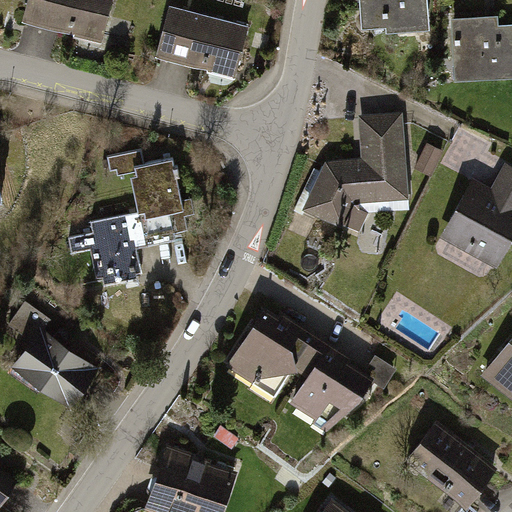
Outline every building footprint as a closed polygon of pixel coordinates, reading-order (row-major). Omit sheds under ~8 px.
[(108,0),(40,0),(31,29),(104,52),(120,4),(108,0)] [(360,0),(363,25),(386,23),(386,29),(431,26),(428,0),(360,0)] [(452,16),(455,76),(511,73),(511,22),(500,24),(499,14),(452,16)] [(177,16),(162,68),(243,90),(258,39),(177,16)] [(326,158),(305,205),(360,231),(370,211),(410,208),(403,110),(358,113),(361,156),(326,158)] [(444,149),(428,141),(415,167),(432,175),(444,149)] [(103,259),(104,287),(150,286),(149,241),(192,240),(190,156),(148,156),(149,225),(101,226),(102,243),(79,244),(80,260),(103,259)] [(473,175),(440,235),(498,267),(511,240),(511,163),(506,160),(492,185),(473,175)] [(279,318),(239,370),(261,390),(299,387),(316,364),(325,370),(310,411),(334,425),(359,409),(377,384),(279,318)] [(45,322),(6,369),(66,417),(104,370),(45,322)] [(373,369),(393,375),(398,359),(378,353),(373,369)] [(511,360),(494,383),(511,397),(511,360)] [(448,431),(421,464),(478,511),(479,511),(507,479),(448,431)] [(173,461),(154,511),(232,511),(242,486),(173,461)] [(0,511),(12,497),(0,487),(0,511)]
